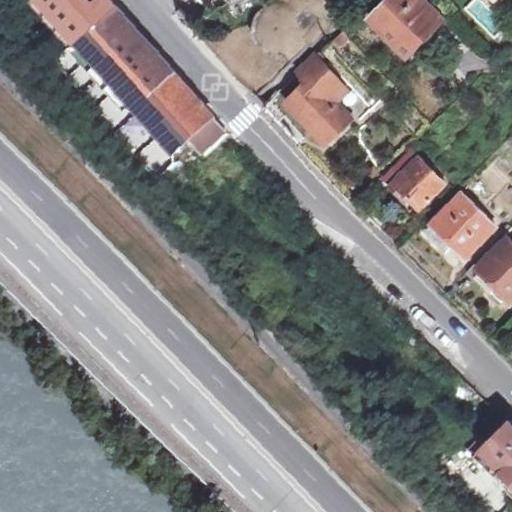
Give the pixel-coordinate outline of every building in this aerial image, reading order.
[(42,0),(80,42),(119,7),(112,0),(42,0)] [(281,0),(281,1),(281,7),(281,12),(282,17),(285,21),(288,25),(292,29),(295,30),(299,32),(305,33),(310,32),(315,31),(317,30),(319,29),(324,26),(326,24),(327,22),(330,17),(331,13),(332,10),(332,7),(332,5),(331,2),(330,0),(281,0)] [(391,0),(371,21),(387,37),(394,30),(414,51),(442,23),(418,0),(391,0)] [(484,0),(475,0),(466,5),(481,35),(497,27),(484,0)] [(163,136),(177,153),(193,138),(216,116),(119,7),(80,42),(135,105),(119,119),(147,150),(163,136)] [(246,57),(249,61),(251,63),(254,67),(259,69),(264,71),(269,71),(274,71),(279,69),(283,67),(285,65),(289,62),(290,60),(292,57),(293,55),(293,53),(294,47),(294,45),(294,42),(294,40),(293,37),(292,35),(290,32),(288,29),(284,25),(279,23),(274,21),(269,21),(264,21),(259,23),(257,24),(253,27),(251,28),(247,32),(246,35),(245,37),(244,42),(244,47),(244,52),(245,55),(246,57)] [(406,58),(414,51),(394,30),(387,37),(406,58)] [(345,90),(316,62),(300,79),(306,85),(288,105),(329,144),(353,120),(335,101),(345,90)] [(216,116),(193,138),(194,139),(207,154),(231,132),(216,116)] [(193,138),(177,153),(178,154),(194,139),(193,138)] [(423,158),(400,181),(413,194),(407,200),(418,211),(447,182),(423,158)] [(413,194),(400,181),(394,187),(407,200),(413,194)] [(435,224),(458,247),(467,256),(496,227),(464,195),(435,224)] [(458,247),(435,224),(430,230),(452,253),(458,247)] [(480,267),(484,271),(500,288),(511,299),(511,241),(509,238),(480,267)] [(500,288),(484,271),(478,277),(494,294),(500,288)] [(511,470),(511,435),(492,455),(509,473),(511,470)]
